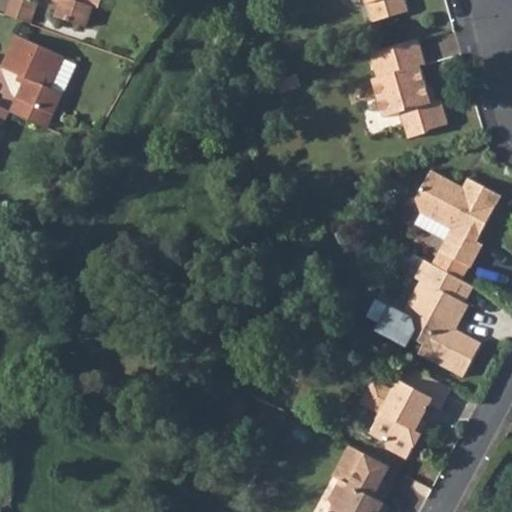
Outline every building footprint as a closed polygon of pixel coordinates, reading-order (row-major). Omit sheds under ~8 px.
[(31,24),(37,7),(17,0),(9,0),(5,15),(31,24)] [(57,0),(53,16),(84,27),(91,7),(80,2),(80,0),(57,0)] [(361,0),(369,21),(406,10),(403,0),(361,0)] [(50,87),(62,61),(64,58),(16,35),(3,63),(50,87)] [(417,40),(370,54),(377,79),(373,81),(385,119),(402,114),(410,138),(427,133),(430,129),(448,124),(442,103),(429,106),(425,95),(428,94),(420,68),(424,66),(417,40)] [(62,93),(74,66),(62,61),(50,87),(62,93)] [(1,68),(25,80),(20,90),(55,107),(62,93),(50,87),(3,63),(1,68)] [(51,116),(55,107),(20,90),(16,99),(51,116)] [(46,128),(51,116),(16,99),(10,112),(46,128)] [(432,172),(417,199),(422,214),(454,230),(448,241),(442,251),(471,268),(472,269),(485,245),(478,242),(502,197),(470,179),(463,192),(457,189),(457,185),(432,172)] [(454,230),(422,214),(416,224),(448,241),(454,230)] [(434,267),(463,282),(471,268),(442,251),(434,267)] [(434,267),(426,262),(417,279),(423,283),(406,315),(414,319),(417,329),(413,338),(426,345),(422,353),(466,376),(483,344),(455,328),(458,321),(462,323),(471,308),(466,305),(475,288),(463,282),(434,267)] [(435,378),(410,365),(396,391),(387,392),(380,404),(385,412),(375,431),(389,439),(390,446),(411,457),(424,433),(418,429),(416,424),(421,423),(423,420),(431,405),(435,398),(427,393),(435,378)] [(435,398),(431,405),(442,411),(454,388),(435,378),(427,393),(435,398)] [(392,465),(351,444),(336,472),(344,477),(333,497),(336,503),(331,511),(387,511),(393,502),(385,498),(394,483),(385,478),(392,465)]
